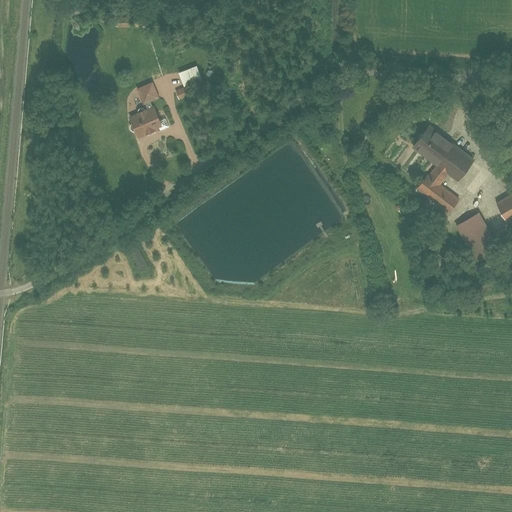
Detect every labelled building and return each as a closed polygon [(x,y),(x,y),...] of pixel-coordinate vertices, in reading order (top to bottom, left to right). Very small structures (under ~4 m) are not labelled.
[(180,71),(186,86),(204,78),(198,64),(180,71)] [(156,80),(141,87),(148,103),(163,96),(156,80)] [(189,86),(179,90),(182,98),(192,94),(189,86)] [(158,106),(133,117),(142,137),(167,126),(158,106)] [(480,159),(434,124),(417,146),(441,164),(453,173),(463,181),(480,159)] [(433,174),(445,183),(453,173),(441,164),(433,174)] [(431,172),(419,187),(454,213),(465,198),(445,183),(433,174),(431,172)] [(511,195),(501,202),(511,219),(511,217),(511,195)] [(482,212),(460,225),(481,261),(503,248),(482,212)]
